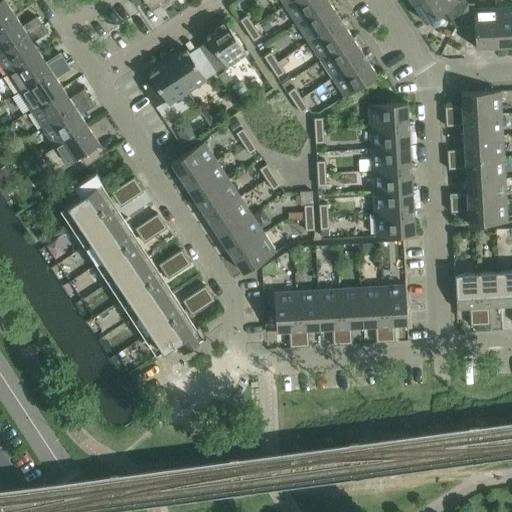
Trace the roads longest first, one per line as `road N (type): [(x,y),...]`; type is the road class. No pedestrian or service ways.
road 1 (residential): [(98,77),(234,299),(236,363),(440,352)]
road 2 (residential): [(440,352),(429,77)]
road 3 (tertiary): [(93,511),(0,372)]
road 4 (residential): [(217,0),(98,77)]
